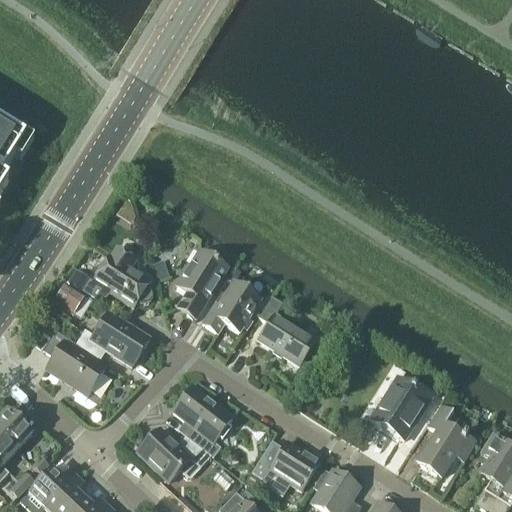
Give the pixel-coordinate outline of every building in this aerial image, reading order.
[(0,197),(7,186),(0,181),(24,144),(0,129),(0,197)] [(102,308),(109,297),(132,312),(136,306),(140,308),(144,308),(148,307),(151,302),(151,298),(149,294),(145,292),(149,286),(129,273),(135,264),(117,252),(111,261),(110,260),(93,286),(90,283),(82,295),(102,308)] [(176,291),(186,297),(177,312),(195,324),(227,273),(199,255),(176,291)] [(82,295),(90,283),(74,272),(66,285),(82,295)] [(233,272),(226,283),(230,286),(231,283),(235,285),(240,277),(233,272)] [(65,287),(53,307),(73,319),(85,300),(65,287)] [(202,328),(217,338),(223,328),(239,338),(261,304),(234,287),(219,309),(216,307),(202,328)] [(258,345),(298,371),(315,344),(275,318),(282,308),(281,307),(282,305),(277,301),(276,304),(272,302),(259,322),(269,328),(258,345)] [(82,338),(76,348),(78,350),(98,362),(104,353),(131,370),(149,343),(108,316),(93,340),(88,337),(82,338)] [(78,350),(76,348),(56,335),(43,355),(53,362),(46,373),(88,399),(105,372),(76,354),(78,350)] [(370,424),(404,445),(431,402),(397,381),(370,424)] [(193,431),(185,440),(211,460),(213,461),(221,451),(214,446),(232,422),(192,391),(172,415),(193,431)] [(466,441),(467,440),(463,437),(462,439),(445,428),(453,416),(440,409),(427,430),(436,435),(416,467),(440,482),(454,459),(464,465),(475,446),(466,441)] [(0,438),(17,454),(31,439),(33,441),(41,433),(20,413),(13,420),(7,414),(0,421),(0,438)] [(211,460),(185,440),(177,449),(160,433),(137,457),(168,486),(179,475),(186,481),(191,481),(199,472),(200,472),(211,460)] [(0,468),(2,470),(17,454),(0,438),(0,468)] [(474,509),(478,511),(490,511),(511,478),(511,451),(492,439),(481,456),(490,462),(480,478),(490,484),(474,509)] [(301,495),(319,466),(287,446),(278,462),(266,454),(251,476),(264,484),(261,489),(281,501),(290,487),(301,495)] [(33,470),(40,476),(48,468),(41,461),(33,470)] [(0,487),(9,477),(2,470),(0,468),(0,487)] [(28,498),(42,511),(45,511),(76,480),(69,473),(61,482),(51,472),(28,498)] [(360,511),(361,511),(351,505),(359,492),(332,475),(329,478),(323,474),(313,491),(319,495),(311,507),(319,511),(360,511)] [(26,477),(18,485),(26,493),(34,484),(26,477)] [(250,477),(244,487),(254,493),(260,483),(250,477)] [(511,478),(490,511),(508,511),(511,506),(511,478)] [(45,511),(75,511),(84,503),(75,495),(83,486),(76,480),(45,511)] [(26,493),(18,485),(10,494),(18,502),(26,493)] [(257,497),(248,489),(241,496),(250,504),(257,497)] [(250,511),(245,507),(246,505),(236,496),(221,511),(250,511)] [(75,511),(104,511),(107,509),(100,503),(92,511),(84,503),(75,511)]
